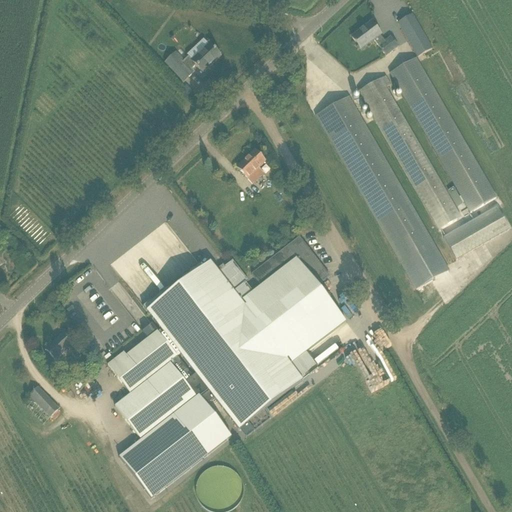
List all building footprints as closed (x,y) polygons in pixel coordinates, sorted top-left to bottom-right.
[(398,24),(418,59),(432,51),(412,16),(398,24)] [(374,41),(386,57),(398,48),(391,38),(385,43),(380,36),(381,36),(372,24),(352,39),(361,51),(374,41)] [(175,54),(166,64),(184,83),(194,73),(191,71),(195,67),(203,74),(221,57),(218,55),(218,54),(218,53),(218,51),(215,48),(214,48),(212,48),(209,46),(192,62),(188,58),(184,63),(175,54)] [(464,204),(470,214),(497,198),(416,60),(390,75),(455,188),(448,192),(457,208),(464,204)] [(359,93),(439,232),(461,219),(385,89),(390,86),(385,78),(359,93)] [(315,118),(415,292),(449,272),(349,98),(315,118)] [(237,169),(252,186),(263,175),(258,170),(265,163),(254,152),(237,169)] [(198,265),(143,308),(161,332),(180,356),(195,376),(214,400),(239,432),(303,383),(302,382),(318,370),(306,355),(346,324),(317,287),(329,277),(299,239),(251,276),(261,287),(253,294),(245,285),(248,283),(232,262),(224,268),(223,266),(219,270),(220,271),(218,273),(210,263),(202,269),(198,265)] [(135,276),(153,300),(166,290),(146,264),(139,270),(141,272),(135,276)] [(124,354),(108,366),(130,395),(131,396),(115,408),(141,442),(118,459),(151,501),(231,438),(206,407),(214,400),(195,376),(192,378),(177,358),(180,356),(161,332),(158,334),(152,326),(142,333),(148,340),(126,357),(124,354)] [(46,352),(55,362),(73,345),(63,335),(46,352)] [(376,391),(384,386),(365,351),(357,355),(376,391)] [(38,389),(29,397),(34,402),(50,419),(59,411),(38,389)] [(201,509),(237,507),(235,473),(212,474),(213,485),(200,485),(201,509)]
